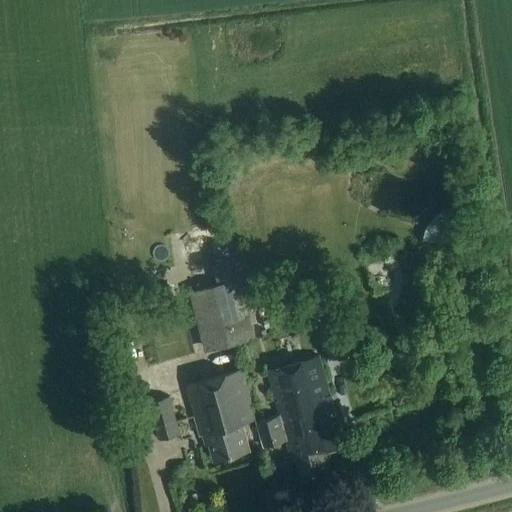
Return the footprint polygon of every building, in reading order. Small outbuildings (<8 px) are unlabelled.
[(427,240),(438,250),(455,231),(445,222),(427,240)] [(208,357),(237,351),(222,284),(193,290),(208,357)] [(147,292),(151,319),(179,314),(174,288),(147,292)] [(162,362),(165,372),(189,366),(186,356),(162,362)] [(280,415),(257,421),(265,447),(287,441),(293,462),(297,460),(303,481),(333,473),(327,453),(345,448),(320,358),(267,373),(280,415)] [(243,425),(257,421),(243,371),(186,387),(200,437),(206,435),(213,461),(250,451),(243,425)] [(171,396),(149,402),(160,440),(181,434),(171,396)] [(261,473),(258,479),(260,484),(266,487),(271,484),(274,479),(272,474),(266,471),(261,473)]
